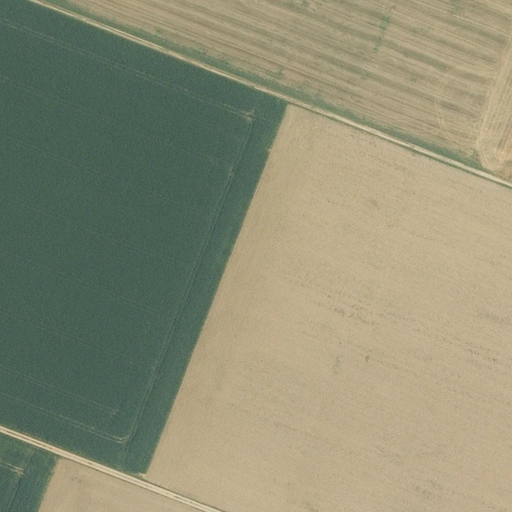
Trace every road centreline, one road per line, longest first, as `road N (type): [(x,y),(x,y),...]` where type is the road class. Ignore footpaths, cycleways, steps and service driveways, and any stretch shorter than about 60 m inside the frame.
road 1 (track): [(27,0),(511,187)]
road 2 (track): [(0,435),(194,511)]
